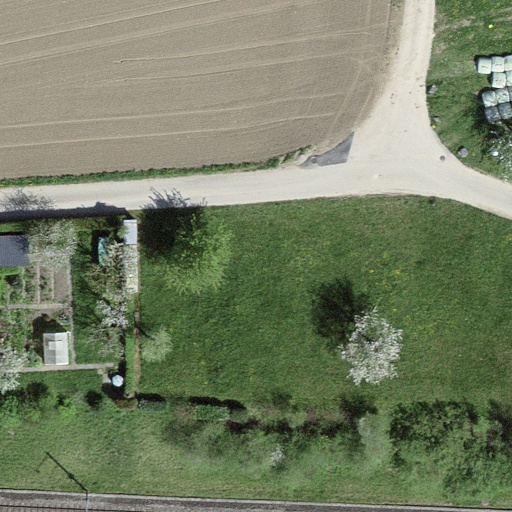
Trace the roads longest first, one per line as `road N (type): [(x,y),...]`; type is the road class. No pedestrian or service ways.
road 1 (residential): [(406,168),(0,202)]
road 2 (track): [(430,0),(425,83),(406,168)]
